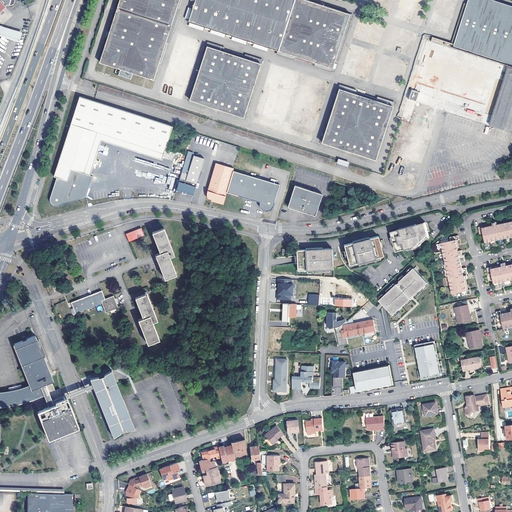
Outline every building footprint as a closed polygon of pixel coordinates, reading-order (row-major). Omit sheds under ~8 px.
[(0,0),(0,26),(0,25),(0,11),(6,6),(10,5),(11,5),(13,4),(14,3),(15,2),(15,1),(15,0),(0,0)] [(119,0),(100,61),(120,68),(118,74),(131,79),(133,72),(153,79),(158,62),(165,43),(165,41),(176,8),(176,7),(178,0),(119,0)] [(196,0),(196,2),(193,9),(190,20),(189,22),(191,23),(205,28),(206,28),(211,30),(212,30),(226,35),(227,35),(231,36),(232,37),(247,42),(249,42),(253,44),(255,44),(269,49),(278,52),(332,70),(334,65),(335,61),(347,24),(349,21),(350,15),(304,0),(196,0)] [(454,47),(502,63),(511,66),(511,4),(498,0),(469,0),(468,3),(456,43),(454,47)] [(465,2),(453,42),(456,43),(468,3),(465,2)] [(176,8),(165,41),(169,43),(180,9),(176,8)] [(204,31),(205,28),(191,23),(190,26),(204,31)] [(351,26),(347,24),(335,61),(339,63),(351,26)] [(0,26),(0,35),(20,42),(23,32),(0,25),(0,26)] [(225,38),(226,35),(212,30),(211,34),(225,38)] [(482,122),(502,64),(502,63),(454,47),(456,43),(453,42),(434,36),(432,42),(427,41),(421,60),(419,66),(413,86),(409,99),(482,122)] [(246,45),(247,42),(232,37),(231,40),(246,45)] [(421,60),(427,41),(424,40),(418,59),(421,60)] [(207,45),(261,63),(262,60),(245,54),(244,56),(224,49),(225,47),(207,41),(206,45),(207,45)] [(165,43),(158,62),(161,63),(167,43),(165,43)] [(268,53),(269,49),(255,44),(253,48),(268,53)] [(207,45),(189,99),(243,117),(261,63),(207,45)] [(331,74),(332,70),(278,52),(277,56),(294,61),(295,60),(315,66),(314,68),(331,74)] [(511,67),(502,64),(482,122),(511,131),(511,67)] [(409,99),(413,86),(410,85),(402,109),(405,110),(409,99)] [(392,107),(339,89),(321,142),(375,160),(392,107)] [(80,96),(71,122),(104,133),(164,152),(166,148),(173,126),(80,96)] [(104,133),(71,122),(54,176),(56,176),(67,180),(70,168),(90,175),(102,139),(104,133)] [(164,152),(104,133),(102,139),(162,158),(164,152)] [(182,171),(187,173),(193,154),(187,153),(187,154),(182,171)] [(182,171),(176,189),(193,195),(204,158),(193,154),(187,173),(182,171)] [(452,166),(433,160),(428,176),(445,182),(473,175),(469,162),(452,166)] [(233,167),(215,162),(207,190),(207,191),(206,193),(206,194),(207,196),(207,197),(211,198),(213,199),(213,201),(219,202),(219,201),(223,202),(226,191),(232,170),(233,167)] [(67,180),(56,176),(50,196),(49,198),(49,199),(50,201),(50,202),(51,204),(54,205),(57,206),(85,196),(88,187),(91,186),(90,182),(92,175),(90,175),(70,168),(67,180)] [(279,183),(232,170),(226,191),(259,201),(261,202),(261,203),(262,206),(263,207),(262,209),(265,210),(268,209),(271,208),(273,205),(279,183)] [(321,194),(294,186),(288,207),(288,208),(314,216),(315,215),(321,194)] [(511,221),(497,225),(496,222),(494,223),(493,223),(493,224),(493,226),(483,228),(482,227),(478,227),(480,234),(484,233),(486,243),(511,237),(511,221)] [(401,231),(392,233),(393,239),(395,245),(397,253),(420,247),(422,246),(421,244),(430,237),(426,225),(417,227),(409,229),(410,230),(407,231),(402,232),(401,231)] [(126,233),(129,241),(144,235),(142,227),(126,233)] [(164,227),(153,232),(160,252),(156,254),(165,278),(176,273),(170,256),(174,254),(164,227)] [(470,289),(469,290),(467,290),(465,280),(466,279),(468,279),(467,277),(467,275),(468,273),(467,268),(463,269),(461,262),(465,261),(464,255),(462,254),(462,252),(462,250),(460,251),(459,251),(456,240),(458,240),(459,240),(458,236),(450,238),(451,241),(441,243),(449,277),(445,278),(447,285),(450,284),(453,294),(462,292),(463,295),(471,293),(470,289)] [(353,243),(344,246),(345,251),(347,258),(349,266),(358,263),(380,258),(383,257),(381,249),(379,242),(378,237),(369,239),(361,241),(362,242),(358,243),(353,244),(353,243)] [(430,237),(421,244),(422,246),(430,239),(430,237)] [(305,250),(296,250),(296,256),(296,263),(296,271),(306,271),(328,269),(332,269),(332,261),(331,254),(331,249),(322,249),(314,250),(314,251),(310,251),(305,251),(305,250)] [(380,258),(358,263),(358,266),(380,260),(380,258)] [(502,264),(502,265),(502,266),(492,269),(491,267),(487,268),(488,275),(493,274),(494,283),(511,279),(511,264),(506,266),(505,263),(503,263),(502,264)] [(379,300),(393,315),(394,314),(398,311),(406,304),(410,300),(411,299),(411,298),(413,296),(415,295),(419,292),(423,288),(427,284),(428,283),(417,270),(419,268),(417,266),(415,268),(414,268),(413,269),(409,273),(405,276),(401,280),(401,281),(400,280),(396,283),(397,284),(396,285),(388,292),(385,295),(380,299),(379,300)] [(276,299),(290,299),(291,294),(291,284),(291,279),(277,278),(277,288),(279,288),(278,292),(278,293),(277,293),(276,299)] [(386,290),(388,292),(396,285),(394,283),(386,290)] [(145,293),(143,288),(131,292),(133,298),(135,297),(141,312),(136,314),(148,343),(159,339),(153,321),(157,319),(146,291),(145,291),(145,293)] [(102,290),(71,303),(76,313),(102,303),(106,313),(118,307),(114,296),(105,299),(102,290)] [(310,304),(320,305),(320,295),(310,295),(310,304)] [(298,304),(284,303),(283,308),(284,309),(284,312),(281,311),(281,317),(291,317),(291,316),(292,317),(295,317),(295,316),(297,316),(297,309),(298,309),(298,304)] [(457,323),(470,320),(468,315),(468,311),(469,311),(467,305),(454,307),(457,323)] [(504,329),(511,327),(511,308),(510,309),(511,310),(511,312),(501,314),(500,312),(500,311),(496,312),(498,320),(501,319),(504,329)] [(340,346),(348,344),(347,338),(343,339),(341,326),(347,321),(345,319),(344,320),(337,321),(336,319),(337,312),(327,311),(327,324),(331,329),(336,328),(340,346)] [(374,323),(373,319),(344,326),(347,336),(365,333),(373,331),(376,330),(375,326),(376,326),(376,323),(374,323)] [(479,330),(466,333),(469,348),(481,346),(480,340),(479,336),(481,336),(479,330)] [(32,389),(51,383),(54,381),(52,376),(44,357),(38,341),(35,335),(27,339),(23,340),(14,344),(30,385),(32,389)] [(38,341),(44,357),(46,356),(40,340),(38,341)] [(421,379),(421,380),(441,376),(441,374),(438,362),(438,359),(437,354),(436,351),(436,349),(435,344),(434,342),(414,346),(415,347),(416,355),(419,371),(421,379)] [(287,359),(276,358),(275,379),(275,383),(273,383),(273,391),(284,391),(284,386),(286,386),(287,359)] [(478,358),(461,361),(463,371),(480,367),(478,358)] [(334,387),(342,387),(342,376),(346,376),(346,367),(348,366),(348,363),(345,363),(345,361),(338,361),(338,360),(333,360),(333,367),(333,372),(335,372),(335,376),(334,376),(334,387)] [(302,377),(293,376),(292,388),(302,389),(302,381),(310,382),(310,388),(320,388),(320,377),(314,377),(314,366),(302,366),(302,377)] [(389,366),(354,373),(358,393),(374,390),(373,389),(377,388),(377,389),(393,386),(392,383),(389,366)] [(99,376),(93,377),(95,384),(97,389),(95,390),(109,425),(111,423),(116,435),(117,434),(121,432),(121,431),(126,429),(126,430),(132,428),(128,417),(130,416),(123,398),(116,381),(114,382),(109,371),(104,374),(104,375),(99,377),(99,376)] [(54,390),(51,383),(32,389),(30,385),(22,388),(19,389),(15,390),(10,392),(0,393),(0,406),(11,405),(21,403),(28,401),(44,395),(54,390)] [(93,384),(61,396),(57,398),(58,401),(62,400),(65,398),(67,398),(70,397),(94,387),(93,384)] [(511,387),(509,388),(510,389),(501,390),(504,409),(511,407),(511,387)] [(55,392),(54,390),(44,395),(48,406),(39,410),(50,439),(60,435),(55,424),(59,422),(62,427),(63,429),(64,430),(66,430),(67,430),(68,430),(70,428),(72,426),(74,424),(74,421),(74,419),(73,418),(72,417),(65,398),(62,400),(58,401),(57,398),(61,396),(59,390),(55,392)] [(474,396),(466,397),(467,402),(468,402),(468,404),(467,404),(467,406),(465,409),(466,415),(468,415),(470,417),(472,414),(475,414),(476,411),(479,411),(478,407),(489,405),(487,395),(475,397),(474,396)] [(67,398),(65,398),(72,417),(73,418),(74,419),(74,421),(74,424),(72,426),(70,428),(68,430),(67,430),(66,430),(64,430),(63,429),(62,427),(59,422),(55,424),(60,435),(79,427),(67,398)] [(435,403),(423,405),(423,407),(425,416),(437,414),(435,403)] [(398,409),(392,411),(395,430),(407,428),(404,408),(398,409)] [(48,439),(50,439),(39,410),(37,411),(48,439)] [(375,428),(375,429),(384,429),(384,416),(366,416),(366,428),(371,428),(375,428)] [(323,430),(322,419),(314,419),(314,421),(311,421),(308,421),(306,423),(307,433),(309,435),(311,435),(312,433),(315,433),(315,431),(323,430)] [(298,420),(287,422),(288,433),(299,431),(298,420)] [(284,435),(277,426),(265,435),(272,445),(276,442),(276,441),(277,440),(284,435)] [(437,448),(436,441),(434,429),(421,431),(425,450),(437,448)] [(490,449),(489,433),(482,433),(482,438),(484,438),(484,440),(482,440),(479,440),(479,451),(485,450),(485,449),(490,449)] [(234,456),(246,453),(245,440),(239,442),(237,442),(230,442),(231,444),(234,456)] [(392,443),(393,451),(395,450),(395,452),(395,453),(394,453),(394,458),(408,456),(407,448),(405,449),(404,442),(392,443)] [(223,445),(218,447),(218,448),(220,457),(222,462),(228,460),(230,459),(230,460),(235,459),(234,456),(231,444),(227,446),(227,449),(225,449),(225,451),(224,451),(224,449),(223,446),(223,445)] [(262,474),(258,446),(251,446),(251,445),(250,446),(250,447),(249,447),(253,476),(262,474)] [(218,448),(218,447),(213,448),(214,450),(212,450),(201,453),(203,460),(208,458),(210,458),(210,455),(215,454),(216,458),(220,457),(218,448)] [(277,455),(267,456),(267,470),(278,470),(278,464),(277,455)] [(209,462),(208,458),(203,460),(199,461),(200,465),(202,470),(214,467),(213,461),(209,462)] [(370,476),(369,467),(368,467),(368,466),(367,459),(357,460),(358,469),(359,468),(360,477),(370,476)] [(317,470),(317,475),(325,474),(328,474),(327,462),(315,463),(315,469),(317,469),(317,470)] [(166,467),(159,469),(163,479),(166,478),(169,480),(172,478),(173,479),(179,476),(177,472),(180,471),(177,463),(169,465),(170,467),(167,468),(166,467)] [(202,472),(206,487),(220,482),(216,467),(214,468),(214,467),(202,470),(202,472)] [(446,467),(437,469),(438,478),(432,479),(433,483),(439,482),(448,481),(446,467)] [(411,468),(398,470),(399,481),(413,480),(411,468)] [(131,480),(128,484),(129,484),(137,488),(139,485),(142,484),(142,486),(145,487),(151,485),(147,474),(141,476),(131,480)] [(315,479),(316,488),(317,488),(327,487),(326,480),(325,474),(317,475),(315,475),(315,479)] [(285,475),(276,475),(277,483),(283,483),(284,494),(278,494),(278,502),(293,502),(293,494),(294,494),(294,484),(285,484),(285,475)] [(364,488),(371,488),(370,483),(370,482),(371,482),(370,476),(360,477),(359,477),(360,483),(361,489),(364,488)] [(137,488),(129,484),(126,491),(126,496),(126,501),(128,503),(137,502),(137,497),(138,497),(138,494),(140,490),(137,488)] [(328,491),(327,487),(317,488),(318,494),(321,494),(321,495),(322,505),(332,504),(331,496),(333,496),(332,490),(328,491)] [(175,503),(184,501),(181,488),(172,490),(173,494),(169,495),(168,496),(169,500),(170,501),(174,500),(175,503)] [(364,488),(361,489),(356,489),(350,490),(351,500),(364,499),(364,493),(365,493),(364,488)] [(216,496),(217,501),(229,498),(228,490),(215,492),(216,496)] [(44,493),(28,493),(27,511),(72,511),(73,494),(63,494),(44,493)] [(450,502),(451,501),(453,501),(452,495),(447,496),(446,494),(440,495),(441,500),(438,500),(439,511),(444,511),(453,510),(452,505),(451,506),(450,502)] [(406,508),(412,507),(417,507),(417,509),(422,509),(421,497),(406,498),(406,508)] [(480,502),(480,506),(481,511),(489,510),(491,509),(489,501),(486,501),(486,498),(478,499),(478,502),(480,502)] [(213,510),(213,511),(223,511),(222,507),(224,507),(223,503),(216,505),(217,508),(213,510)]
